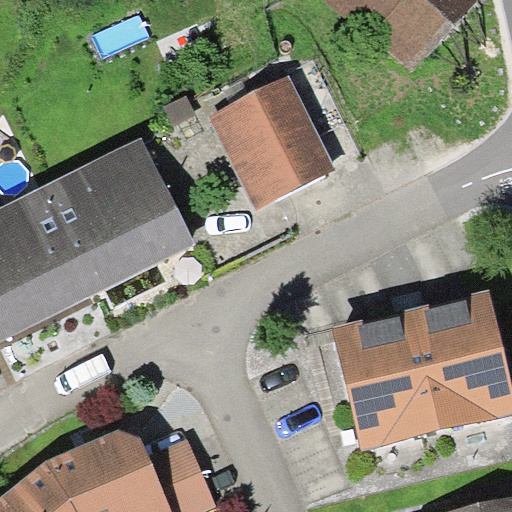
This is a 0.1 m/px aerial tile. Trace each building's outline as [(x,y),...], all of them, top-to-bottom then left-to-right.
[(326,0),(366,38),(373,32),(412,69),(479,0),(326,0)] [(289,75),(208,116),(256,210),(337,168),(289,75)] [(196,113),(186,95),(164,106),(174,125),(196,113)] [(142,137),(43,187),(97,293),(196,244),(142,137)] [(0,341),(97,293),(43,187),(0,208),(0,341)] [(511,383),(490,288),(333,325),(361,446),(511,410),(511,383)] [(137,424),(47,460),(78,511),(173,511),(150,456),(137,424)] [(150,456),(173,511),(203,511),(217,506),(189,439),(150,456)] [(78,511),(47,460),(0,497),(0,511),(78,511)] [(511,511),(511,497),(451,511),(511,511)]
